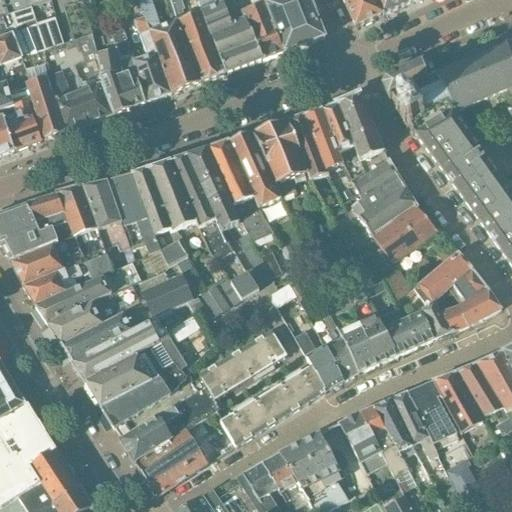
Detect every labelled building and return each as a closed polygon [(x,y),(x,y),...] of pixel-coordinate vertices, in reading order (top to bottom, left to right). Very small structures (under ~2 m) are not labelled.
[(0,0),(0,19),(11,16),(31,9),(50,4),(49,0),(0,0)] [(86,0),(85,3),(86,7),(90,9),(94,8),(96,4),(94,0),(86,0)] [(158,0),(136,0),(144,19),(171,98),(201,88),(201,87),(202,87),(178,24),(177,24),(161,30),(151,3),(158,0)] [(181,0),(168,0),(178,24),(202,87),(223,79),(224,79),(200,15),(186,21),(182,12),(186,11),(181,0)] [(214,0),(206,0),(197,4),(201,15),(200,15),(224,79),(264,64),(246,21),(243,22),(241,16),(238,7),(236,7),(233,0),(222,0),(220,1),(222,7),(218,8),(214,0)] [(241,5),(238,7),(241,16),(243,22),(246,21),(264,64),(264,63),(283,57),(284,56),(265,5),(263,6),(259,0),(248,0),(253,11),(245,14),(241,5)] [(266,0),(268,4),(265,5),(284,56),(294,53),(316,45),(316,44),(325,41),(315,16),(316,16),(311,5),(308,0),(266,0)] [(341,0),(355,30),(354,30),(355,31),(383,18),(374,0),(341,0)] [(374,0),(383,18),(418,2),(416,0),(374,0)] [(11,16),(0,19),(0,44),(19,37),(18,35),(22,33),(31,58),(42,54),(64,46),(62,40),(56,21),(37,27),(31,9),(11,16)] [(135,64),(133,64),(146,107),(146,106),(171,98),(144,19),(134,23),(140,39),(147,59),(135,64)] [(98,56),(97,56),(114,119),(133,112),(146,107),(133,64),(135,64),(123,31),(111,36),(116,50),(98,56)] [(0,44),(0,70),(2,70),(7,87),(11,98),(20,95),(28,93),(28,91),(18,64),(31,58),(22,33),(18,35),(19,37),(0,44)] [(64,46),(42,54),(53,88),(50,89),(64,137),(114,119),(97,56),(98,56),(92,36),(64,46)] [(511,47),(507,47),(470,62),(442,75),(446,83),(455,101),(461,114),(491,102),(509,94),(511,98),(511,111),(495,123),(504,135),(509,132),(511,135),(511,47)] [(31,58),(18,64),(28,91),(28,93),(45,143),(63,137),(63,138),(64,137),(50,89),(53,88),(42,54),(31,58)] [(415,136),(511,269),(511,196),(501,181),(500,182),(464,132),(466,131),(454,116),(455,115),(456,116),(461,114),(455,101),(446,83),(442,75),(429,81),(423,63),(424,63),(424,62),(385,79),(383,86),(388,99),(390,102),(391,101),(413,133),(410,135),(412,138),(415,136)] [(0,114),(14,109),(24,105),(20,95),(11,98),(7,87),(0,89),(0,114)] [(333,109),(322,113),(339,156),(348,153),(354,167),(359,165),(360,166),(365,179),(388,163),(384,155),(359,98),(337,108),(333,109)] [(17,118),(4,122),(15,155),(42,145),(42,144),(41,145),(33,118),(29,103),(24,105),(14,109),(17,118)] [(321,113),(304,119),(305,121),(331,174),(344,168),(339,156),(322,113),(321,113)] [(3,120),(0,120),(0,160),(14,155),(15,155),(4,122),(3,120)] [(291,125),(290,125),(317,183),(328,178),(327,175),(331,174),(305,121),(291,125)] [(290,125),(253,138),(285,200),(295,196),(294,192),(291,184),(307,178),(310,185),(317,183),(290,125)] [(230,145),(229,146),(235,156),(264,211),(280,202),(281,203),(282,202),(282,201),(285,200),(253,138),(230,146),(230,145)] [(206,154),(205,154),(243,226),(242,226),(248,237),(253,246),(274,236),(266,223),(265,223),(260,213),(264,211),(235,156),(229,146),(217,150),(206,153),(206,154)] [(188,159),(188,160),(196,176),(226,233),(238,228),(239,228),(240,227),(242,226),(243,226),(205,154),(188,160),(188,159)] [(188,160),(171,165),(171,166),(200,225),(196,226),(199,233),(215,266),(234,254),(223,235),(224,235),(223,234),(226,233),(196,176),(188,160)] [(361,203),(351,210),(357,220),(358,220),(362,225),(373,240),(416,209),(388,163),(365,179),(353,187),(352,188),(361,203)] [(131,178),(130,179),(161,254),(160,255),(168,271),(177,266),(188,261),(182,249),(186,247),(181,237),(179,238),(177,234),(196,226),(200,225),(171,166),(171,165),(131,178)] [(130,179),(107,184),(121,225),(131,252),(135,265),(142,262),(138,253),(145,250),(149,259),(160,255),(161,254),(130,179)] [(82,189),(82,190),(82,191),(101,242),(105,253),(117,249),(120,255),(123,254),(131,252),(121,225),(107,184),(83,190),(82,189)] [(82,191),(53,202),(72,238),(79,251),(101,242),(82,191)] [(53,202),(0,218),(0,246),(9,263),(54,246),(65,242),(65,241),(72,238),(53,202)] [(416,209),(373,240),(374,240),(392,268),(437,236),(428,225),(418,212),(416,209)] [(248,237),(239,242),(242,248),(240,249),(263,288),(273,283),(252,246),(253,246),(248,237)] [(54,246),(9,263),(36,309),(97,283),(87,265),(79,251),(72,238),(65,241),(65,242),(69,249),(73,249),(75,254),(55,261),(53,255),(56,250),(54,246)] [(97,283),(36,309),(47,327),(142,285),(132,266),(129,267),(115,274),(107,256),(87,265),(97,283)] [(414,292),(413,292),(414,294),(417,297),(426,310),(433,304),(434,303),(435,304),(449,293),(472,273),(457,256),(456,256),(457,257),(417,289),(414,292)] [(188,261),(177,266),(182,276),(193,270),(188,261)] [(400,272),(382,283),(382,284),(386,294),(394,306),(414,294),(413,292),(414,292),(400,272)] [(434,303),(433,304),(453,336),(501,313),(472,273),(449,293),(435,304),(434,303)] [(142,285),(47,327),(74,369),(159,322),(173,315),(194,304),(181,277),(168,284),(164,275),(142,285)] [(231,286),(242,305),(259,294),(249,276),(231,286)] [(219,286),(234,309),(242,305),(231,286),(227,280),(219,286)] [(290,286),(300,303),(307,299),(298,282),(290,286)] [(382,284),(363,294),(364,295),(368,300),(369,303),(386,294),(382,284)] [(201,297),(215,321),(230,311),(215,288),(201,297)] [(364,295),(356,299),(359,305),(368,300),(364,295)] [(421,314),(417,316),(424,332),(429,330),(436,343),(453,336),(433,304),(426,310),(421,314)] [(397,312),(379,321),(384,332),(398,360),(403,358),(417,352),(403,323),(402,323),(397,312)] [(173,315),(159,322),(167,337),(182,328),(173,315)] [(328,316),(322,319),(328,331),(326,332),(334,347),(327,350),(326,349),(344,385),(347,383),(360,377),(342,342),(339,336),(332,324),(331,321),(330,320),(328,316)] [(417,316),(403,323),(417,352),(436,343),(429,330),(424,332),(417,316)] [(374,321),(358,327),(379,368),(398,360),(384,332),(379,321),(378,319),(374,321)] [(159,322),(74,369),(84,385),(161,346),(170,342),(167,337),(159,322)] [(339,336),(342,342),(360,377),(379,368),(358,327),(356,328),(339,336)] [(272,334),(259,341),(275,367),(287,359),(272,334)] [(306,335),(294,341),(305,360),(305,361),(306,363),(307,362),(311,370),(325,396),(344,385),(326,349),(317,354),(306,335)] [(259,341),(247,349),(263,374),(275,367),(259,341)] [(161,346),(84,385),(84,386),(102,413),(175,365),(161,346)] [(247,349),(235,356),(251,382),(263,374),(247,349)] [(505,352),(501,354),(511,374),(511,349),(510,351),(509,350),(505,352)] [(476,367),(503,411),(509,421),(500,426),(497,428),(502,439),(511,433),(511,374),(501,354),(500,355),(501,356),(476,367)] [(235,356),(223,363),(239,389),(251,382),(235,356)] [(223,363),(211,370),(227,396),(239,389),(223,363)] [(0,424),(26,409),(0,364),(0,424)] [(175,365),(102,413),(113,431),(171,399),(171,398),(187,381),(175,365)] [(456,376),(483,420),(484,422),(494,416),(500,426),(509,421),(503,411),(476,367),(467,371),(456,376)] [(210,396),(214,404),(227,396),(211,370),(199,378),(200,381),(210,396)] [(250,408),(220,426),(235,451),(297,413),(325,396),(311,370),(286,386),(282,388),(250,408)] [(433,385),(457,433),(460,438),(485,425),(484,422),(483,420),(456,376),(433,385)] [(119,442),(135,467),(172,442),(186,434),(187,434),(218,415),(208,398),(210,396),(200,381),(191,386),(196,394),(173,410),(173,409),(158,419),(121,443),(120,441),(119,442)] [(408,396),(407,396),(434,448),(436,453),(459,443),(456,438),(457,438),(454,432),(457,433),(433,385),(432,385),(408,396)] [(407,396),(391,403),(415,449),(420,446),(429,464),(440,459),(436,453),(434,448),(407,396)] [(374,410),(373,411),(402,464),(403,463),(416,456),(412,450),(413,449),(413,450),(415,449),(391,403),(389,404),(374,410)] [(26,409),(0,424),(0,511),(1,511),(43,488),(32,470),(56,455),(50,445),(45,438),(46,437),(39,426),(38,426),(27,409),(27,410),(26,409)] [(361,416),(375,442),(386,463),(395,480),(394,481),(403,496),(411,491),(402,476),(409,473),(403,463),(402,464),(373,411),(361,416)] [(340,427),(339,427),(340,429),(343,435),(361,468),(361,467),(365,474),(384,463),(390,472),(369,484),(374,493),(394,481),(395,480),(386,463),(375,442),(361,416),(360,417),(340,427)] [(135,467),(157,501),(208,468),(187,434),(186,434),(172,442),(135,467)] [(320,436),(301,446),(335,511),(347,505),(337,485),(344,481),(341,475),(320,436)] [(301,446),(279,458),(302,495),(308,505),(311,511),(334,511),(335,511),(301,446)] [(87,511),(91,510),(56,455),(32,470),(43,488),(1,511),(87,511)] [(279,458),(263,466),(287,508),(284,510),(285,511),(296,511),(308,505),(302,495),(279,458)] [(468,463),(446,474),(465,511),(466,511),(484,503),(467,470),(471,468),(468,463)] [(263,466),(243,479),(263,511),(285,511),(284,510),(287,508),(263,466)] [(263,511),(243,479),(184,511),(263,511)] [(412,511),(406,499),(384,511),(412,511)] [(464,511),(459,502),(445,510),(446,511),(464,511)]
